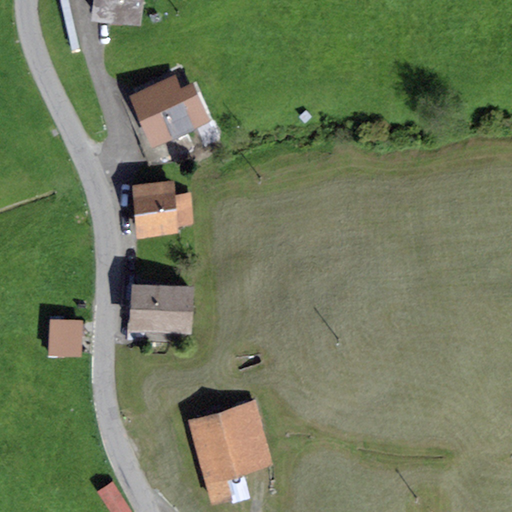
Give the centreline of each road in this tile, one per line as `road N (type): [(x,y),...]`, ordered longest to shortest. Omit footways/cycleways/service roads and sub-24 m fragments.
road 1 (unclassified): [(145,511),(105,402),(110,278),(99,198),(32,42),(27,0)]
road 2 (track): [(86,164),(115,149),(118,138),(81,0)]
